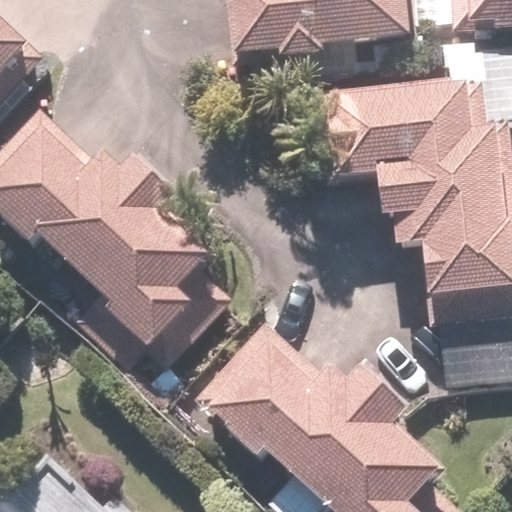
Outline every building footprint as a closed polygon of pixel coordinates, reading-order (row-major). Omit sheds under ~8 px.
[(0,0),(0,124),(62,52),(6,3),(8,0),(0,0)] [(254,0),(256,54),(430,50),(428,0),(254,0)] [(511,0),(464,0),(465,33),(511,32),(511,0)] [(492,83),(356,92),(361,179),(405,177),(409,238),(445,235),(451,321),(511,317),(511,129),(495,131),(492,83)] [(118,171),(57,109),(0,169),(0,198),(52,247),(61,238),(119,292),(90,323),(140,370),(163,346),(181,362),(243,296),(216,272),(233,255),(188,213),(190,211),(196,194),(185,179),(168,166),(152,165),(137,152),(118,171)] [(339,383),(276,323),(196,407),(263,471),(283,450),(311,477),(278,511),(462,511),(446,497),(466,476),(414,425),(422,417),(362,359),(339,383)]
